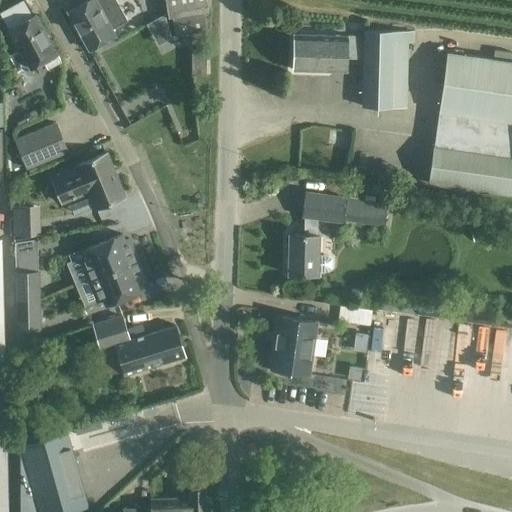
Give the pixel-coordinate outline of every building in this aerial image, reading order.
[(115,0),(87,0),(67,11),(88,49),(115,34),(112,29),(127,21),(115,0)] [(206,0),(164,0),(167,18),(172,17),(175,33),(207,28),(204,12),(208,11),(206,0)] [(61,62),(56,53),(35,15),(8,30),(29,68),(42,61),(47,69),(61,62)] [(363,35),(362,59),(361,106),(407,107),(408,42),(414,42),(414,31),(363,29),(363,35)] [(362,59),(363,35),(294,33),(293,69),(347,71),(347,58),(362,59)] [(206,49),(191,49),(191,74),(206,74),(206,49)] [(511,59),(446,51),(427,183),(511,195),(511,59)] [(55,122),(15,139),(27,167),(67,151),(55,122)] [(124,196),(106,152),(77,165),(78,166),(51,177),(62,203),(88,192),(95,208),(124,196)] [(319,234),(318,234),(318,220),(343,223),(343,221),(384,226),(388,204),(347,198),(347,196),(304,190),(301,217),(304,217),(303,234),(289,234),(288,273),(318,274),(318,272),(324,272),(329,271),(332,267),(332,259),(329,256),(325,255),(318,255),(319,234)] [(33,219),(33,204),(14,205),(15,220),(33,219)] [(487,240),(482,221),(470,223),(474,243),(487,240)] [(90,279),(137,259),(129,238),(124,239),(122,233),(83,249),(85,255),(81,257),(90,279)] [(137,259),(90,279),(98,300),(103,298),(105,304),(144,288),(142,282),(146,280),(137,259)] [(38,299),(40,298),(39,271),(13,271),(14,300),(38,299)] [(38,299),(14,300),(15,329),(40,328),(40,298),(38,299)] [(337,321),(369,325),(371,309),(340,304),(337,321)] [(372,309),(370,322),(395,325),(396,312),(372,309)] [(176,325),(130,339),(122,314),(92,323),(100,351),(98,351),(105,376),(123,370),(124,374),(185,356),(176,325)] [(306,375),(314,322),(276,317),(268,369),(306,375)] [(368,334),(355,333),(353,350),(366,352),(368,334)] [(373,333),(368,373),(379,374),(384,334),(373,333)] [(347,378),(360,380),(362,367),(356,366),(348,372),(347,378)] [(100,421),(74,429),(76,435),(102,427),(100,421)] [(8,511),(6,423),(0,423),(0,511),(8,511)] [(61,511),(87,505),(75,459),(76,459),(75,457),(74,458),(73,453),(74,453),(74,451),(73,452),(66,430),(19,443),(19,511),(61,511)] [(137,507),(136,511),(207,511),(207,489),(188,489),(189,498),(151,499),(151,507),(137,507)]
